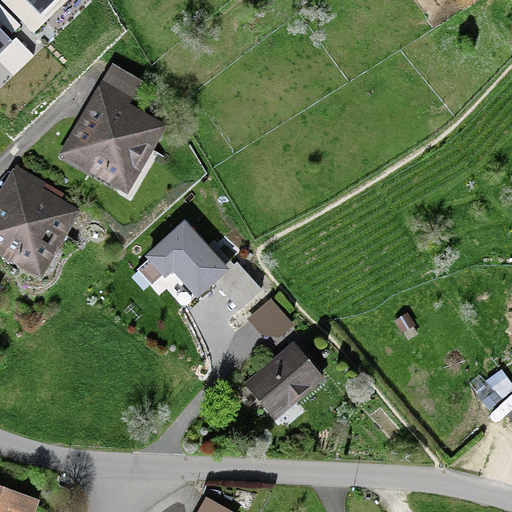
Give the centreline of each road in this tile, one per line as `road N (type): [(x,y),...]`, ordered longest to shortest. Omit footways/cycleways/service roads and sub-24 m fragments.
road 1 (residential): [(511,499),(405,478),(136,466)]
road 2 (residential): [(0,172),(105,64)]
road 3 (residential): [(136,466),(0,442)]
